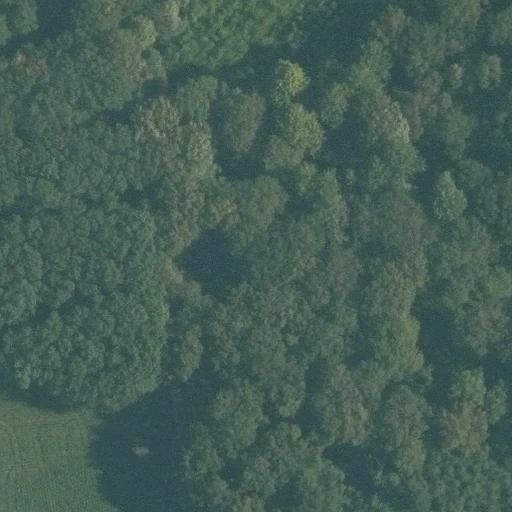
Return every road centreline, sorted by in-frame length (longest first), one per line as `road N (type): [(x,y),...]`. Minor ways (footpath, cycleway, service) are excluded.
road 1 (track): [(193,511),(130,36)]
road 2 (track): [(0,71),(130,36),(169,0)]
